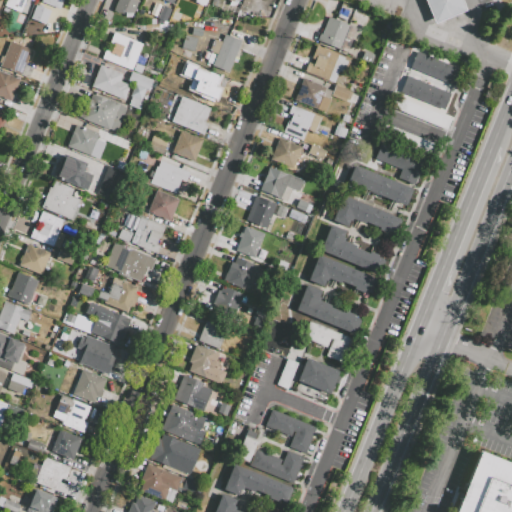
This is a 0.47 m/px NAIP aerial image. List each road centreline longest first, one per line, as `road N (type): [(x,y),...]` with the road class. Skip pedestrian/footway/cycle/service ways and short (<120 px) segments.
road 1 (residential): [(91,511),(295,0)]
road 2 (residential): [(0,226),(90,0)]
road 3 (primary): [(423,317),(344,511)]
road 4 (primary): [(373,511),(445,339)]
road 5 (primary): [(494,146),(423,317)]
road 6 (primary): [(445,339),(511,171)]
